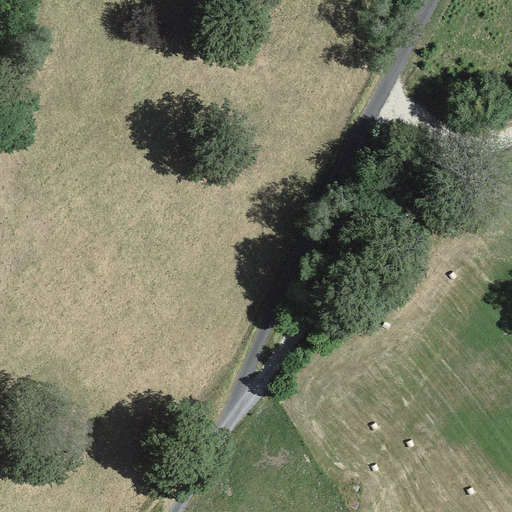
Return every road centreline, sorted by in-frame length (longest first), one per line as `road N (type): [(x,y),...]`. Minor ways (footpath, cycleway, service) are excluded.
road 1 (track): [(236,419),(436,0)]
road 2 (track): [(236,419),(402,207),(511,138)]
road 3 (track): [(398,74),(432,119),(466,132),(511,135)]
